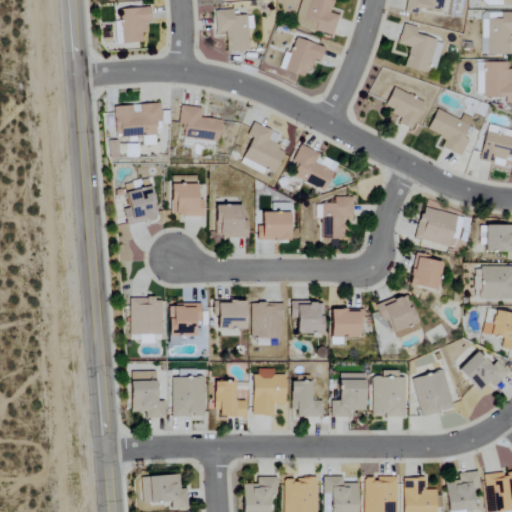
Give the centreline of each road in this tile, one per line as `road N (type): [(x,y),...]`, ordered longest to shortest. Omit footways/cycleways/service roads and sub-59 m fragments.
road 1 (tertiary): [(109,511),(70,0)]
road 2 (residential): [(76,77),(161,71),(251,86),(459,192),(511,198)]
road 3 (residential): [(105,451),(426,445),(480,434),(504,417)]
road 4 (residential): [(407,166),(378,259),(360,272),(208,270),(175,261)]
road 5 (residential): [(325,123),(372,0)]
